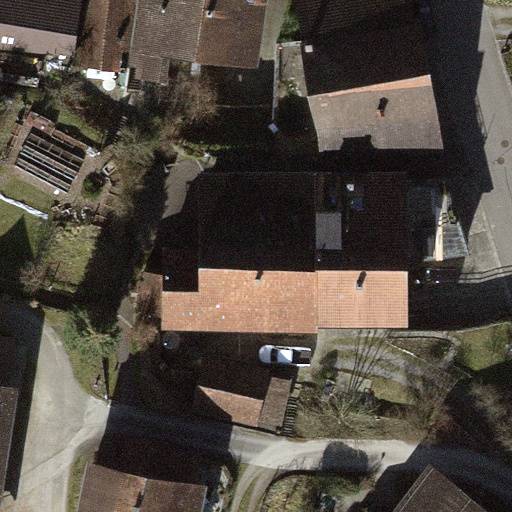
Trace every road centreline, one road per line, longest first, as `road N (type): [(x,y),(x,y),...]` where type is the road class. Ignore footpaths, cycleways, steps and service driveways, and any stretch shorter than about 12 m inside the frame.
road 1 (residential): [(511,473),(459,457),(281,454),(117,416),(68,397),(49,325),(0,317)]
road 2 (residential): [(446,0),(511,197)]
